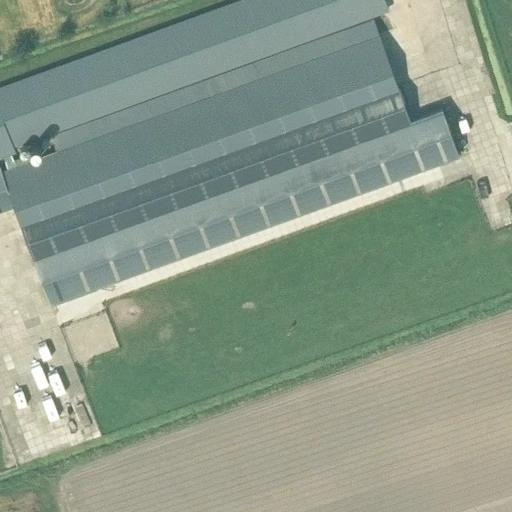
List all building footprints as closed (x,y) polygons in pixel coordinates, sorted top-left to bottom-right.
[(0,86),(0,157),(3,157),(11,154),(15,152),(13,147),(44,136),(371,17),(387,11),(383,0),(239,0),(22,79),(0,86)] [(13,159),(11,154),(3,157),(7,167),(0,169),(13,206),(21,226),(398,91),(371,17),(44,136),(50,153),(31,160),(29,153),(13,159)] [(21,226),(32,255),(408,120),(398,91),(21,226)] [(441,108),(408,120),(32,255),(49,302),(458,155),(441,108)] [(0,210),(13,206),(0,169),(0,168),(0,210)]
